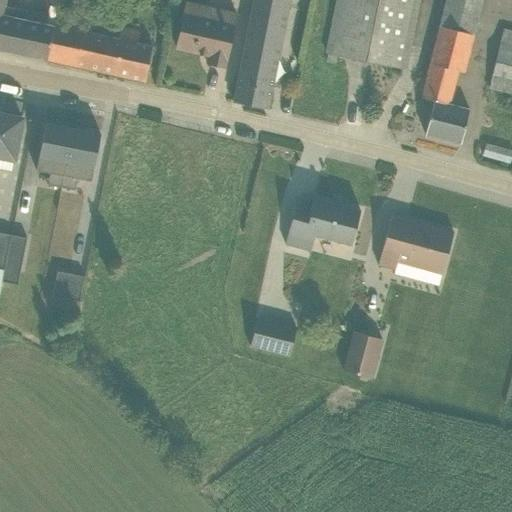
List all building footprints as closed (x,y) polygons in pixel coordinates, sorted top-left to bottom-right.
[(18,0),(0,0),(0,50),(44,60),(57,13),(58,0),(43,0),(43,4),(47,5),(43,22),(15,16),(18,0)] [(252,0),(233,101),(266,108),(289,0),(252,0)] [(336,0),(326,53),(402,69),(416,0),(336,0)] [(443,0),(419,97),(432,101),(423,135),(459,143),(468,109),(449,104),(457,71),(463,73),(482,0),(443,0)] [(186,1),(175,49),(209,56),(207,63),(223,67),(225,60),(226,60),(237,12),(186,1)] [(57,13),(44,60),(143,82),(151,46),(139,43),(141,31),(57,13)] [(511,30),(502,28),(488,88),(511,93),(511,30)] [(0,169),(11,171),(21,119),(0,114),(0,169)] [(90,181),(99,134),(44,123),(35,170),(50,173),(47,184),(74,190),(76,178),(90,181)] [(511,150),(484,142),(481,155),(509,162),(511,150)] [(350,245),(359,210),(313,198),(312,201),(297,197),(284,245),(309,251),(314,235),(350,245)] [(437,286),(453,232),(406,219),(391,214),(376,265),(394,270),(394,274),(437,286)] [(0,268),(4,269),(10,235),(0,233),(0,268)] [(10,235),(4,269),(2,281),(16,284),(25,238),(10,235)] [(51,295),(78,301),(83,277),(56,271),(51,295)] [(296,327),(257,317),(249,347),(288,357),(296,327)] [(371,378),(382,340),(360,333),(352,331),(342,369),(371,378)]
